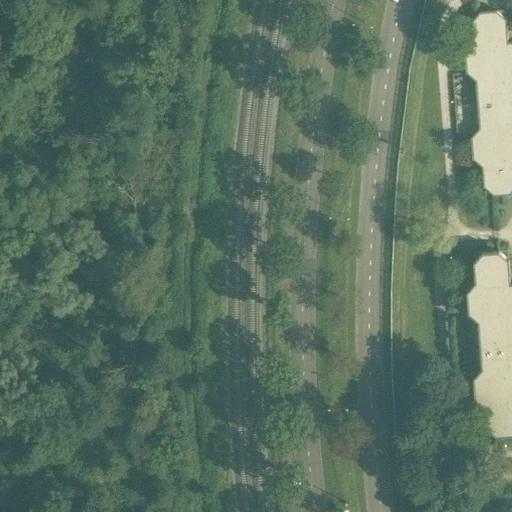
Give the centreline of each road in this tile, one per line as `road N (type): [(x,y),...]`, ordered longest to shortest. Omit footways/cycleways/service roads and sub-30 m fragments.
road 1 (secondary): [(382,511),(371,383),(375,197),(404,0)]
road 2 (secondary): [(337,0),(308,188),(314,511)]
